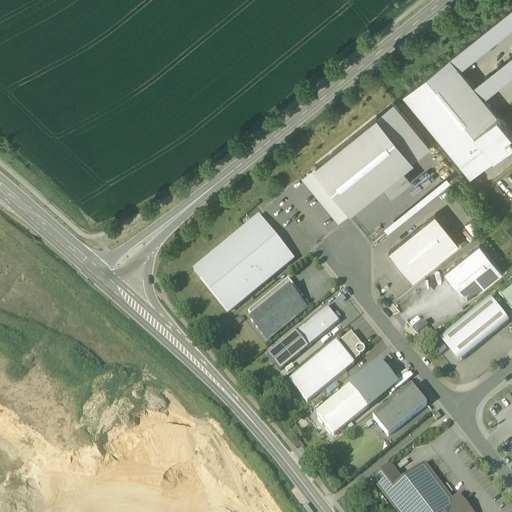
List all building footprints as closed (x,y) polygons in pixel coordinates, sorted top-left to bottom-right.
[(511,6),(449,57),(459,70),(511,27),(511,6)] [(511,55),(473,87),(483,99),(511,76),(511,55)] [(459,70),(449,57),(403,95),(470,178),(493,159),(473,135),(497,116),(483,99),(473,87),(459,70)] [(377,116),(411,159),(427,145),(393,103),(377,116)] [(316,166),(350,208),(381,183),(400,168),(411,159),(377,116),(316,166)] [(473,135),(493,159),(511,143),(511,134),(497,116),(473,135)] [(350,208),(316,166),(304,175),(339,217),(350,208)] [(400,168),(381,183),(385,188),(395,189),(403,183),(404,172),(400,168)] [(410,180),(404,172),(403,183),(395,189),(385,188),(391,196),(410,180)] [(434,214),(387,252),(412,282),(458,244),(434,214)] [(194,271),(228,312),(293,259),(259,218),(194,271)] [(444,273),(467,302),(502,273),(479,245),(444,273)] [(288,279),(248,312),(253,318),(290,289),(295,296),(299,293),(288,279)] [(511,282),(498,294),(511,310),(511,282)] [(251,320),(267,340),(305,308),(299,301),(295,296),(290,289),(253,318),(251,320)] [(443,337),(462,360),(509,322),(490,298),(443,337)] [(296,332),(308,348),(339,323),(327,307),(296,332)] [(413,330),(417,335),(426,327),(427,326),(424,321),(413,330)] [(433,337),(426,327),(417,335),(424,344),(433,337)] [(296,332),(267,356),(279,371),(308,348),(296,332)] [(351,333),(338,344),(353,363),(360,357),(360,356),(362,356),(364,354),(365,351),(364,349),(362,347),(361,347),(361,345),(351,333)] [(462,360),(443,337),(439,340),(458,363),(462,360)] [(429,348),(437,357),(446,350),(439,340),(429,348)] [(354,364),(353,363),(338,344),(336,343),(289,381),(307,403),(354,364)] [(379,364),(351,387),(368,407),(396,384),(390,377),(379,364)] [(390,377),(396,384),(401,381),(395,373),(390,377)] [(333,435),(368,407),(351,387),(316,415),(333,435)] [(373,419),(388,438),(427,406),(412,387),(373,419)] [(432,415),(437,421),(441,418),(436,412),(432,415)] [(384,496),(396,511),(460,511),(452,501),(436,480),(424,465),(402,482),(390,467),(374,479),(372,480),(373,481),(385,495),(384,496)] [(470,511),(459,496),(452,501),(460,511),(470,511)]
